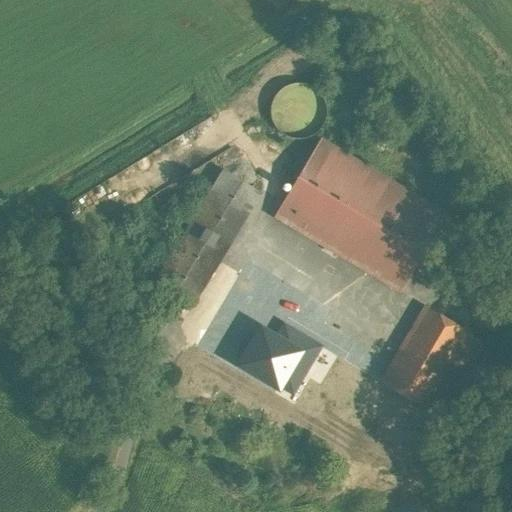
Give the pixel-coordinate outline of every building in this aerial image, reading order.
[(269,113),(271,122),(276,130),(283,136),(291,139),(301,140),(310,137),(318,131),(323,123),(326,114),(325,105),(321,96),(314,89),(306,85),(297,83),(288,85),(280,89),(274,96),(270,104),(269,113)] [(446,216),(319,140),(274,216),(400,292),(446,216)] [(260,192),(223,170),(154,284),(192,306),(260,192)] [(285,359),(288,360),(312,317),(239,273),(190,356),(261,400),(285,359)] [(483,342),(426,307),(380,382),(437,417),(483,342)] [(285,359),(261,400),(348,451),(377,403),(360,392),(354,400),(288,360),(285,359)]
